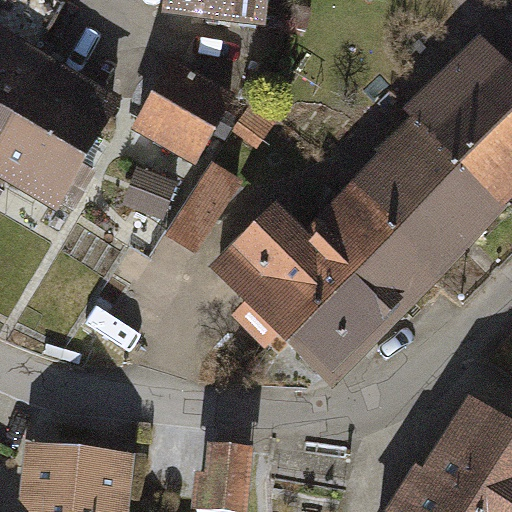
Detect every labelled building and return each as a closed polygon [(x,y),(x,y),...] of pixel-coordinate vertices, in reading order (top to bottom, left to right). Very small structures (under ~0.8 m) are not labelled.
[(34,43),(56,8),(42,0),(0,0),(0,37),(27,54),(34,43)] [(173,0),(173,8),(258,17),(259,0),(173,0)] [(0,142),(44,65),(42,65),(49,52),(34,43),(27,54),(0,37),(0,142)] [(403,130),(501,220),(511,208),(511,84),(472,47),(399,126),(403,130)] [(0,142),(0,174),(57,206),(61,199),(74,208),(92,176),(80,169),(110,114),(105,111),(109,104),(44,65),(0,142)] [(227,107),(169,71),(136,123),(197,159),(227,107)] [(501,220),(403,130),(344,194),(441,285),(501,220)] [(165,218),(182,183),(143,164),(126,199),(165,218)] [(241,193),(209,172),(163,242),(195,262),(241,193)] [(394,335),(441,285),(344,194),(297,245),(343,288),(394,335)] [(203,284),(280,355),(343,288),(297,245),(265,216),(203,284)] [(163,242),(137,224),(123,245),(150,263),(163,242)] [(394,335),(343,288),(280,355),(332,403),(394,335)] [(80,359),(46,351),(42,366),(76,375),(80,359)] [(511,511),(511,430),(503,425),(500,431),(466,409),(418,485),(409,480),(388,511),(511,511)] [(127,511),(132,467),(18,455),(12,511),(127,511)] [(243,511),(247,461),(199,456),(194,511),(243,511)]
